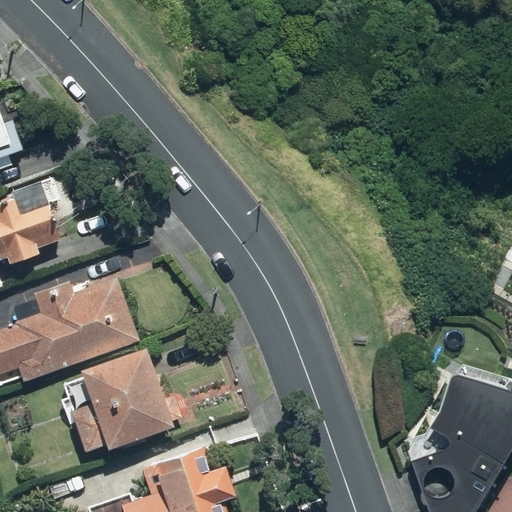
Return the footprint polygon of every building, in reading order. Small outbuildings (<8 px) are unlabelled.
[(0,170),(11,167),(7,155),(17,151),(7,123),(3,124),(0,115),(0,170)] [(0,287),(2,286),(0,279),(0,259),(1,259),(3,266),(36,257),(33,248),(62,240),(58,226),(79,218),(64,173),(44,178),(3,190),(6,201),(0,202),(0,287)] [(0,372),(16,367),(21,381),(139,340),(117,278),(78,291),(74,278),(31,293),(38,314),(0,326),(0,372)] [(170,431),(141,349),(73,374),(75,379),(61,384),(66,397),(58,400),(64,416),(69,414),(84,454),(103,447),(106,454),(170,431)] [(429,411),(408,462),(425,511),(467,511),(511,418),(511,395),(480,384),(460,377),(449,374),(445,372),(441,372),(437,373),(435,377),(434,388),(429,411)] [(148,493),(114,505),(116,511),(227,511),(224,503),(234,499),(222,465),(213,468),(205,446),(140,469),(148,493)] [(480,498),(487,511),(511,511),(511,480),(510,478),(480,498)]
